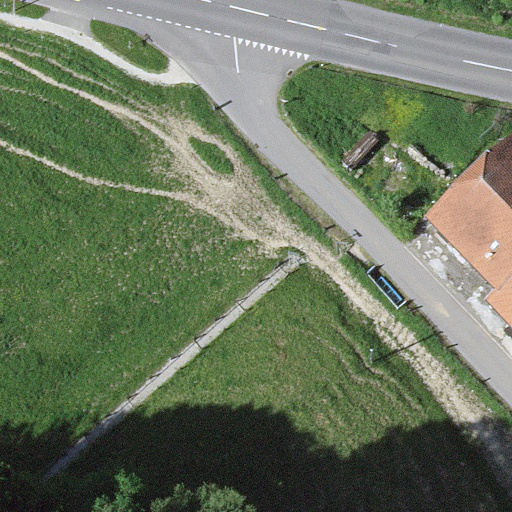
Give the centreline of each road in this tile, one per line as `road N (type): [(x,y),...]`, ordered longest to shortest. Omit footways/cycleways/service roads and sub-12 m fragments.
road 1 (residential): [(187,0),(194,29),(243,104),(511,377)]
road 2 (secondary): [(213,0),(511,65)]
